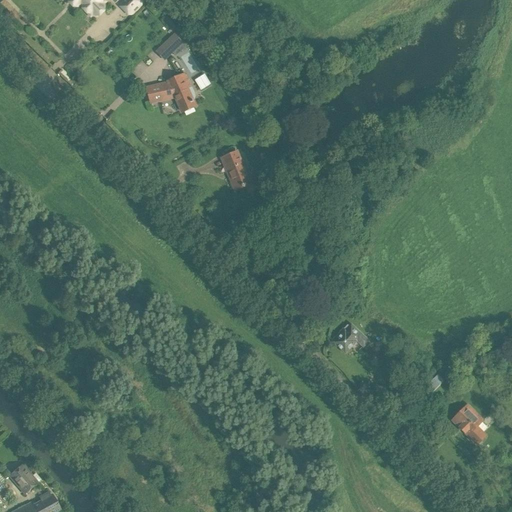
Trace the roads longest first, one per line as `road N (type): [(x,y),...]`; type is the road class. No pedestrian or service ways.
road 1 (unclassified): [(471,511),(0,43)]
road 2 (track): [(243,0),(254,53),(322,240),(325,309),(303,344)]
